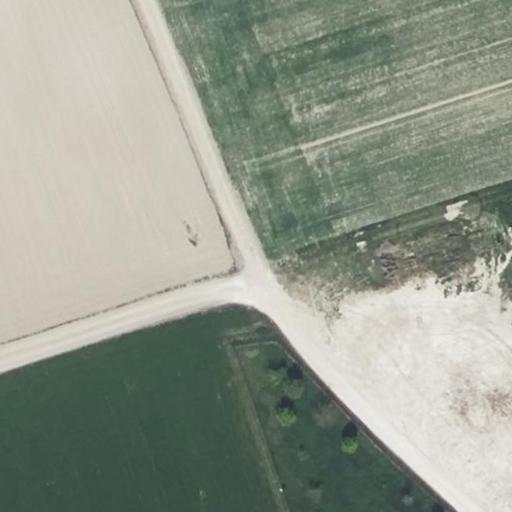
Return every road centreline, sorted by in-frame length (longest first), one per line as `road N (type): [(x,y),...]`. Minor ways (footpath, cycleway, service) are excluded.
road 1 (track): [(479,511),(269,317),(239,279),(140,0)]
road 2 (track): [(0,356),(511,193)]
